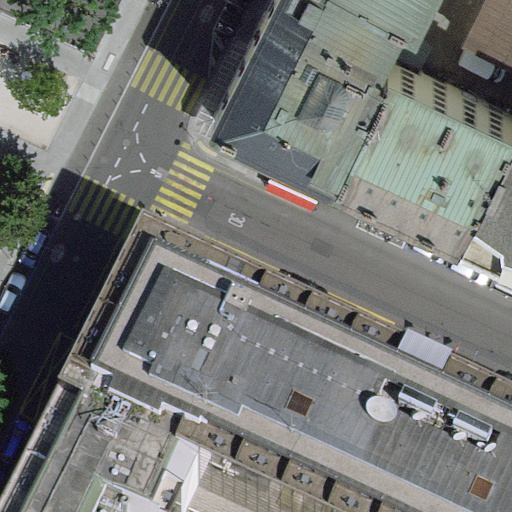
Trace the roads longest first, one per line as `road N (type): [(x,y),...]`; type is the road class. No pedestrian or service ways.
road 1 (residential): [(129,154),(511,334)]
road 2 (residential): [(0,408),(129,154)]
road 3 (unknown): [(470,315),(386,508)]
road 4 (residential): [(129,154),(204,0)]
